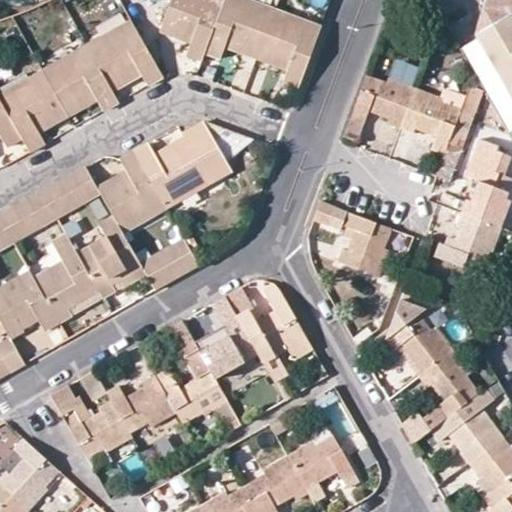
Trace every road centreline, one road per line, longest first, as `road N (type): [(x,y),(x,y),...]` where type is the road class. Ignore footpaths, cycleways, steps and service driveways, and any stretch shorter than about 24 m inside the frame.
road 1 (residential): [(0,194),(185,93),(311,141)]
road 2 (residential): [(0,400),(276,244)]
road 3 (residential): [(414,490),(276,244)]
road 4 (residential): [(311,141),(364,0)]
